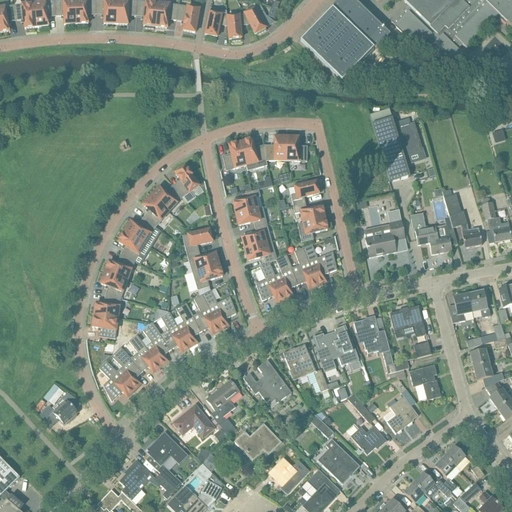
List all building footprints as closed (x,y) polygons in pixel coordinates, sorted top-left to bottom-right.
[(342,85),(390,36),(373,20),(375,18),(370,14),(369,16),(352,0),(338,0),(332,7),(333,9),(329,13),(328,12),(298,43),(342,85)] [(407,6),(391,23),(418,49),(427,40),(433,45),(431,48),(454,70),(466,58),(457,50),(462,45),(466,49),(498,16),(511,29),(511,32),(511,34),(511,35),(511,0),(405,0),(403,2),(407,6)] [(64,26),(76,25),(75,1),(54,2),(55,17),(61,17),(64,17),(64,20),(64,26)] [(96,16),(96,1),(75,1),(76,25),(77,25),(77,27),(86,27),(86,25),(88,25),(87,16),(96,16)] [(115,25),(116,1),(96,1),(96,16),(104,16),(104,25),(115,25)] [(137,2),(116,1),(115,25),(127,26),(128,17),(136,17),(137,2)] [(34,4),(36,28),(48,27),(47,21),(47,18),(50,18),(55,17),(54,2),(34,4)] [(137,2),(136,17),(139,17),(141,18),(144,18),(144,21),(143,27),(144,27),(144,29),(154,30),(154,28),(155,28),(158,4),(137,2)] [(36,28),(34,4),(13,7),(15,22),(24,21),(25,30),(36,28)] [(158,4),(155,28),(167,29),(167,24),(168,21),(171,21),(176,21),(178,6),(158,4)] [(199,10),(178,6),(176,21),(184,23),(183,32),(195,34),(199,10)] [(15,22),(13,7),(0,9),(0,33),(9,32),(7,23),(15,22)] [(265,17),(260,8),(244,16),(250,26),(255,36),(257,35),(258,37),(267,32),(266,31),(266,30),(260,19),(265,17)] [(221,16),(222,11),(210,9),(205,36),(217,38),(219,26),(228,28),(227,17),(221,16)] [(250,26),(244,16),(227,18),(227,17),(228,28),(229,41),(231,40),(231,42),(241,41),(241,39),(240,27),(250,26)] [(483,64),(478,60),(472,65),(477,70),(483,64)] [(400,67),(406,74),(411,69),(404,63),(400,67)] [(391,119),(372,125),(386,170),(390,183),(409,177),(404,158),(423,152),(414,123),(395,129),(391,119)] [(505,142),(502,131),(492,134),(495,145),(505,142)] [(286,139),(274,138),(274,147),(264,147),(265,162),(286,163),(286,139)] [(306,163),(307,148),(298,148),(298,139),(286,139),(286,163),(306,163)] [(264,147),(254,149),(251,141),(240,144),(246,167),(247,173),(267,167),(265,162),(264,147)] [(222,158),(226,172),(246,167),(240,144),(239,144),(238,142),(229,145),(230,147),(229,147),(231,155),(222,158)] [(182,199),(199,187),(185,168),(175,175),(180,182),(172,188),(182,199)] [(303,199),(319,195),(316,183),(294,188),(296,195),(291,196),(293,208),(304,205),(303,199)] [(172,188),(165,195),(159,189),(151,197),(169,214),(182,199),(172,188)] [(450,189),(441,192),(442,195),(443,199),(451,197),(450,189)] [(235,215),(257,210),(255,199),(260,198),(258,191),(246,194),(248,200),(233,204),(235,215)] [(155,228),(169,214),(151,197),(143,206),(149,212),(143,219),(155,228)] [(488,199),(481,201),(482,206),(485,222),(487,222),(489,233),(486,234),(488,245),(494,244),(511,241),(508,224),(500,225),(499,219),(495,220),(492,204),(490,205),(488,199)] [(300,214),(302,225),(324,220),(322,208),(306,212),(304,205),(293,208),(295,215),(300,214)] [(255,229),(266,226),(262,209),(257,210),(235,215),(238,227),(253,223),(255,229)] [(467,226),(463,213),(448,217),(452,230),(460,227),(464,250),(481,246),(478,229),(468,231),(467,226)] [(450,247),(457,246),(453,231),(447,232),(448,238),(437,240),(435,228),(425,230),(422,217),(410,219),(412,230),(414,230),(417,246),(429,244),(431,256),(451,252),(450,247)] [(143,219),(138,228),(130,223),(124,233),(144,246),(155,228),(143,219)] [(302,225),(297,226),(301,243),(313,241),(312,235),(327,231),(324,220),(302,225)] [(389,226),(363,231),(365,240),(369,259),(382,256),(386,255),(395,253),(393,241),(404,239),(401,223),(389,225),(389,226)] [(266,226),(255,229),(257,235),(241,240),(244,251),(271,243),(266,226)] [(212,243),(209,231),(182,237),(187,257),(198,254),(197,247),(212,243)] [(120,257),(134,263),(144,246),(124,233),(118,243),(125,248),(120,257)] [(269,264),(276,261),(271,243),(244,251),(248,262),(263,258),(265,266),(269,264)] [(312,246),(303,250),(317,287),(326,283),(323,276),(336,271),(332,254),(317,260),(312,246)] [(317,287),(303,250),(294,253),(300,267),(291,270),(298,286),(306,283),(308,290),(317,287)] [(198,254),(187,257),(192,274),(219,266),(215,255),(200,259),(198,254)] [(276,261),(281,274),(275,278),(284,300),(293,297),(290,290),(298,286),(291,270),(286,256),(276,261)] [(127,282),(134,263),(120,257),(117,266),(109,263),(104,274),(127,282)] [(275,278),(269,264),(265,266),(260,268),(266,282),(256,286),(262,302),(273,297),(276,304),(284,300),(275,278)] [(219,266),(192,274),(197,291),(209,288),(207,282),(222,278),(219,266)] [(100,285),(109,288),(105,297),(120,300),(127,282),(104,274),(100,285)] [(503,309),(511,306),(511,289),(511,287),(498,290),(503,309)] [(217,305),(210,292),(202,296),(220,332),(228,327),(225,321),(235,315),(229,299),(217,305)] [(483,293),(468,296),(471,314),(480,312),(482,319),(490,318),(488,310),(486,310),(483,293)] [(212,336),(220,332),(202,296),(194,301),(200,314),(193,318),(201,333),(208,329),(212,336)] [(471,314),(468,296),(453,299),(457,316),(450,318),(452,325),(465,322),(464,316),(471,314)] [(120,300),(105,297),(104,306),(95,305),(94,317),(117,320),(120,300)] [(201,333),(193,318),(185,305),(176,311),(183,323),(177,327),(189,349),(197,344),(193,338),(201,333)] [(418,307),(389,315),(394,333),(412,328),(415,339),(426,336),(418,307)] [(501,324),(507,323),(504,311),(498,313),(501,324)] [(177,327),(169,314),(161,319),(168,332),(160,337),(170,351),(177,347),(181,354),(189,349),(177,327)] [(117,320),(94,317),(93,318),(91,318),(90,327),(92,327),(92,328),(100,329),(99,338),(115,340),(117,320)] [(365,321),(353,324),(356,336),(364,334),(366,342),(363,343),(363,344),(365,352),(366,352),(367,356),(382,352),(382,353),(390,351),(385,333),(379,335),(375,319),(368,320),(365,321)] [(170,351),(160,337),(152,325),(142,332),(151,344),(145,348),(160,368),(168,363),(163,357),(170,351)] [(493,328),(497,342),(505,340),(500,326),(493,328)] [(335,333),(329,335),(338,359),(341,367),(347,365),(359,361),(350,338),(347,339),(343,328),(334,331),(335,333)] [(332,361),(338,359),(334,349),(329,335),(324,337),(323,335),(314,338),(318,349),(315,350),(324,374),(336,369),(332,361)] [(138,354),(130,360),(142,373),(148,368),(153,374),(160,368),(145,348),(136,337),(129,343),(138,354)] [(480,339),(477,339),(466,342),(468,350),(482,346),(480,339)] [(505,340),(497,342),(493,343),(495,350),(507,347),(505,340)] [(416,359),(431,356),(428,343),(413,347),(416,359)] [(326,386),(321,371),(316,373),(304,346),(294,350),(295,351),(289,353),(289,352),(283,355),(291,376),(295,378),(305,374),(306,377),(313,374),(320,393),(328,390),(326,386)] [(142,373),(130,360),(120,349),(111,358),(122,368),(116,374),(134,392),(140,385),(135,380),(142,373)] [(395,373),(393,365),(390,351),(382,353),(388,375),(395,373)] [(473,369),(489,365),(485,351),(469,355),(473,369)] [(243,380),(255,396),(258,393),(268,406),(279,398),(282,401),(291,394),(267,362),(257,369),(264,378),(256,384),(249,375),(243,380)] [(407,362),(393,365),(395,373),(409,370),(407,362)] [(103,387),(111,403),(122,393),(127,398),(134,392),(116,374),(106,363),(99,370),(110,381),(103,387)] [(489,365),(473,369),(476,382),(482,380),(484,388),(485,390),(492,386),(504,381),(503,380),(502,375),(492,377),(489,365)] [(408,373),(413,389),(415,388),(419,401),(426,400),(426,402),(440,398),(436,382),(433,383),(432,377),(436,376),(434,366),(408,373)] [(220,389),(206,401),(215,412),(210,416),(213,420),(219,427),(219,426),(221,429),(228,437),(235,431),(227,420),(225,422),(223,419),(235,409),(229,401),(239,393),(229,382),(222,387),(223,389),(221,391),(220,389)] [(492,386),(485,390),(491,398),(489,400),(497,411),(510,401),(497,384),(492,386)] [(355,398),(348,401),(355,409),(369,426),(375,421),(361,404),(355,398)] [(418,417),(403,398),(389,409),(395,417),(386,423),(395,435),(402,430),(402,429),(404,427),(405,428),(413,422),(412,421),(418,417)] [(511,404),(510,401),(497,411),(505,422),(511,416),(511,404)] [(49,407),(40,416),(45,422),(43,424),(49,430),(59,421),(64,426),(65,425),(71,420),(73,421),(77,417),(76,416),(77,414),(66,402),(55,413),(49,407)] [(256,405),(249,410),(254,415),(260,410),(256,405)] [(371,405),(366,409),(371,415),(376,411),(371,405)] [(195,406),(184,415),(173,425),(182,437),(193,428),(203,439),(214,430),(195,406)] [(309,422),(317,430),(328,440),(333,435),(315,417),(309,422)] [(323,423),(328,428),(332,424),(327,419),(323,423)] [(244,433),(234,443),(239,448),(242,446),(252,457),(261,449),(268,457),(281,444),(263,425),(250,438),(244,433)] [(382,427),(378,431),(386,442),(390,438),(382,427)] [(350,438),(355,444),(366,457),(375,449),(377,451),(386,443),(373,428),(366,435),(360,429),(350,438)] [(219,431),(213,437),(218,443),(225,438),(219,431)] [(150,457),(146,461),(156,472),(157,472),(177,490),(182,485),(170,474),(169,475),(161,467),(171,457),(179,465),(187,457),(175,444),(173,446),(169,442),(170,440),(164,434),(147,452),(147,451),(145,453),(146,454),(147,454),(150,457)] [(317,462),(339,483),(351,471),(353,474),(359,468),(331,441),(326,447),(329,450),(317,462)] [(453,448),(444,458),(455,469),(465,459),(453,448)] [(209,455),(204,451),(198,458),(202,462),(209,455)] [(201,464),(210,473),(216,468),(215,467),(219,463),(210,455),(201,464)] [(446,479),(455,469),(444,458),(435,468),(446,479)] [(0,497),(19,479),(0,459),(0,497)] [(278,465),(277,467),(267,477),(268,477),(269,476),(281,488),(280,489),(286,495),(308,473),(298,463),(292,469),(283,461),(281,463),(280,463),(278,465)] [(125,476),(119,483),(125,489),(121,493),(130,501),(139,492),(136,489),(137,488),(150,475),(136,462),(127,471),(128,473),(125,476)] [(194,473),(199,478),(200,477),(207,470),(202,465),(195,472),(194,473)] [(484,476),(477,467),(471,471),(478,481),(484,476)] [(333,494),(337,489),(318,471),(307,483),(317,493),(303,508),(307,511),(321,511),(322,511),(321,510),(325,506),(326,507),(336,497),(333,494)] [(422,475),(413,485),(424,495),(429,500),(434,496),(438,491),(438,490),(443,485),(429,472),(424,477),(422,475)] [(171,496),(171,497),(176,491),(160,475),(154,481),(166,492),(164,494),(164,498),(167,501),(171,496)] [(204,511),(207,509),(206,508),(204,506),(211,499),(213,501),(215,502),(221,490),(220,489),(222,485),(214,480),(213,482),(211,484),(207,482),(206,483),(205,484),(206,484),(201,493),(202,494),(197,499),(192,495),(186,488),(172,500),(182,510),(184,511),(204,511)] [(443,485),(452,494),(457,488),(448,480),(443,485)] [(424,495),(413,485),(403,494),(415,505),(424,495)] [(447,499),(452,494),(443,485),(438,490),(438,491),(447,499)] [(475,485),(466,493),(472,499),(481,491),(475,485)] [(98,511),(97,511),(95,511),(111,511),(122,501),(111,491),(97,506),(100,509),(98,511)] [(0,509),(0,511),(18,511),(22,508),(6,493),(0,498),(0,499),(5,504),(0,509)] [(491,500),(484,494),(479,499),(485,506),(479,511),(500,511),(502,510),(491,500)] [(459,511),(466,511),(469,509),(459,499),(452,506),(459,511)] [(403,511),(392,501),(382,511),(412,511),(411,511),(403,511)] [(140,511),(131,502),(126,507),(131,511),(140,511)]
